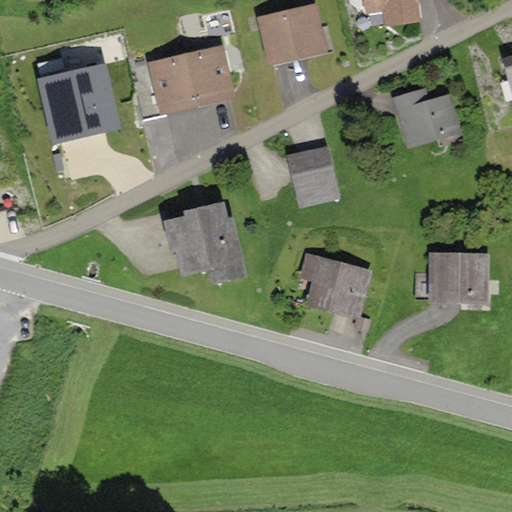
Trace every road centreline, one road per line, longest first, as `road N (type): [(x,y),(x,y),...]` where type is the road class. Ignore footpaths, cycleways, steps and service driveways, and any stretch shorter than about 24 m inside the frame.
road 1 (residential): [(0,267),(511,12)]
road 2 (unclassified): [(0,269),(511,403)]
